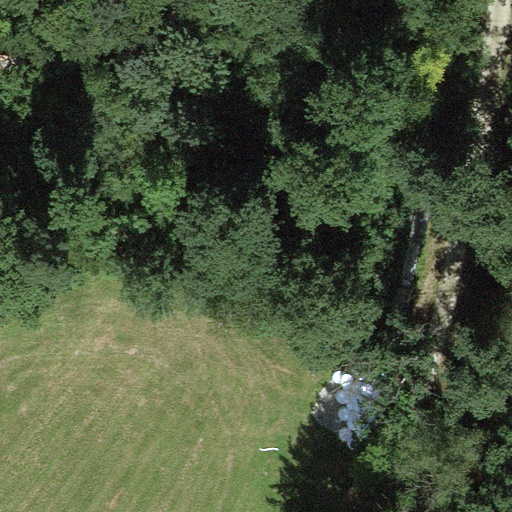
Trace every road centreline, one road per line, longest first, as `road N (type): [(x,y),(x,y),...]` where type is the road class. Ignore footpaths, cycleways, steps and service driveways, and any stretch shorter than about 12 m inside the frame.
road 1 (track): [(334,511),(383,439),(431,302),(463,196),(492,0)]
road 2 (track): [(0,71),(94,57),(355,137)]
